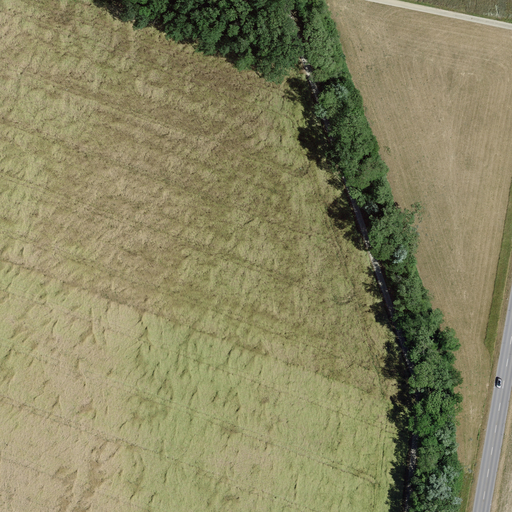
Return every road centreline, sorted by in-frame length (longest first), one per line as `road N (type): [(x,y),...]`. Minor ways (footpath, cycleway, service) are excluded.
road 1 (unclassified): [(277,0),(421,396),(409,511)]
road 2 (secondary): [(479,511),(511,319)]
road 3 (unclassified): [(366,0),(511,32)]
